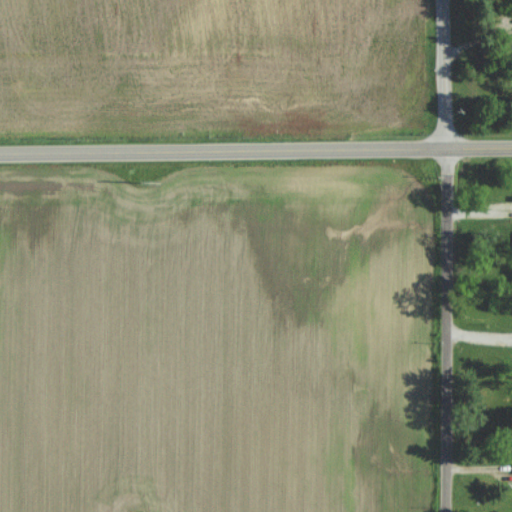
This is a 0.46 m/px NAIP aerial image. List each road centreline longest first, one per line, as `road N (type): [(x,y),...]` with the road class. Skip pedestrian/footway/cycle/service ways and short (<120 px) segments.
road 1 (tertiary): [(511,144),(0,150)]
road 2 (residential): [(445,0),(448,511)]
